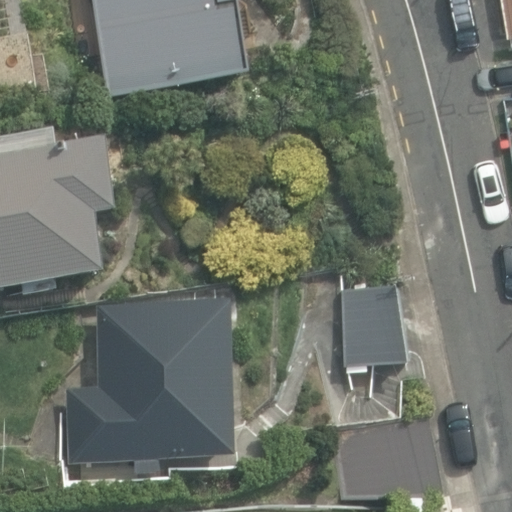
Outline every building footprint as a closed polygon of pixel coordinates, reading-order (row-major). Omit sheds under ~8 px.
[(92,0),(107,101),(253,80),(242,6),(224,8),(222,0),(92,0)] [(511,0),(503,0),(510,41),(511,40),(511,0)] [(0,157),(0,292),(105,279),(97,217),(117,214),(108,143),(0,157)] [(342,292),(345,370),(410,369),(397,288),(342,292)] [(135,463),(135,475),(161,474),(160,462),(237,460),(232,303),(98,307),(100,389),(69,389),(71,465),(135,463)] [(347,500),(446,497),(430,416),(340,427),(347,500)] [(74,495),(119,492),(117,465),(72,468),(74,495)]
